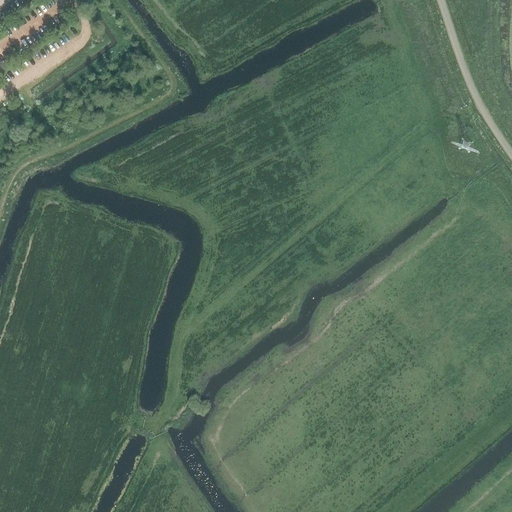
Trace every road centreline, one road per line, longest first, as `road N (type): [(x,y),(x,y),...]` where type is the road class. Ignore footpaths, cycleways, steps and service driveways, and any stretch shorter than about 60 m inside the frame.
road 1 (unclassified): [(511,160),(471,92),(439,0)]
road 2 (track): [(69,0),(91,39),(19,83)]
